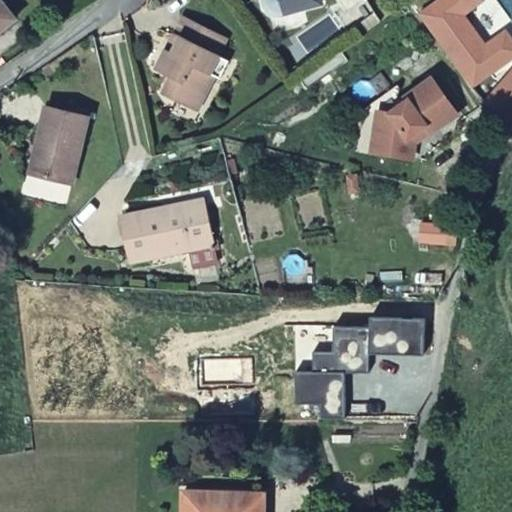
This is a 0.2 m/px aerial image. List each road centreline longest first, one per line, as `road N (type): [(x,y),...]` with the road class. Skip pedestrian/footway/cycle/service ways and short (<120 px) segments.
road 1 (residential): [(511,133),(451,309),(414,511)]
road 2 (residential): [(119,0),(0,80)]
